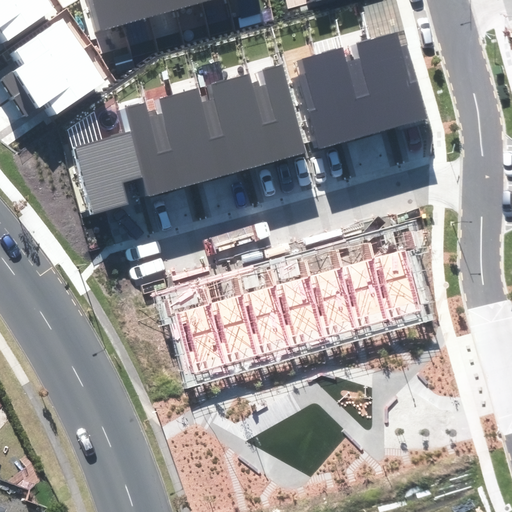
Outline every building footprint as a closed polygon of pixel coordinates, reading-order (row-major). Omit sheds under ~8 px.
[(54,8),(48,0),(0,0),(0,38),(2,42),(54,8)] [(87,0),(95,31),(125,23),(118,0),(87,0)] [(118,0),(125,23),(150,16),(145,0),(118,0)] [(145,0),(150,16),(175,10),(172,0),(145,0)] [(172,0),(175,10),(203,3),(202,0),(172,0)] [(0,79),(12,97),(83,50),(62,19),(11,52),(17,61),(0,71),(0,79)] [(404,29),(368,40),(392,128),(427,119),(404,29)] [(360,58),(345,62),(365,136),(392,128),(368,40),(356,43),(360,58)] [(341,48),(315,55),(339,143),(365,136),(345,62),(341,48)] [(104,81),(83,50),(12,97),(26,120),(46,107),(52,115),(104,81)] [(339,143),(315,55),(300,59),(304,76),(295,78),(314,150),(339,143)] [(258,80),(251,82),(273,162),(306,153),(282,66),(262,71),(266,85),(260,86),(258,80)] [(249,74),(222,81),(247,169),(273,162),(251,82),(249,74)] [(207,100),(200,102),(220,177),(247,169),(222,81),(204,87),(207,100)] [(220,177),(200,102),(197,89),(171,95),(193,184),(220,177)] [(193,184),(171,95),(159,99),(163,114),(157,115),(156,109),(147,111),(167,191),(193,184)] [(167,191),(147,111),(144,101),(125,105),(132,134),(142,177),(147,196),(167,191)] [(142,177),(132,134),(74,149),(91,214),(129,204),(124,182),(142,177)] [(360,245),(381,322),(386,321),(413,314),(392,236),(360,245)] [(328,253),(349,331),(356,329),(381,322),(360,245),(328,253)] [(296,262),(317,339),(325,337),(349,331),(328,253),(296,262)] [(264,271),(285,348),(293,346),(317,339),(296,262),(264,271)] [(232,279),(253,357),(260,355),(285,348),(264,271),(232,279)] [(200,288),(220,365),(227,363),(253,357),(232,279),(200,288)] [(164,297),(185,375),(193,373),(220,365),(200,288),(164,297)]
